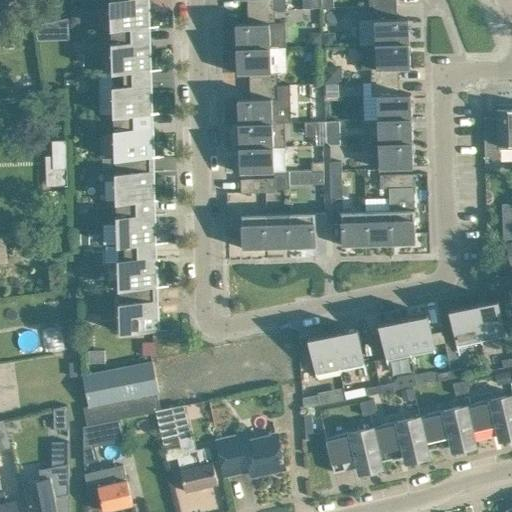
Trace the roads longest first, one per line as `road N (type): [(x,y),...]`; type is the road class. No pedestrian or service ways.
road 1 (residential): [(511,70),(469,71),(447,85),(441,280),(214,326),(204,313),(194,0)]
road 2 (unclassified): [(373,511),(511,469)]
